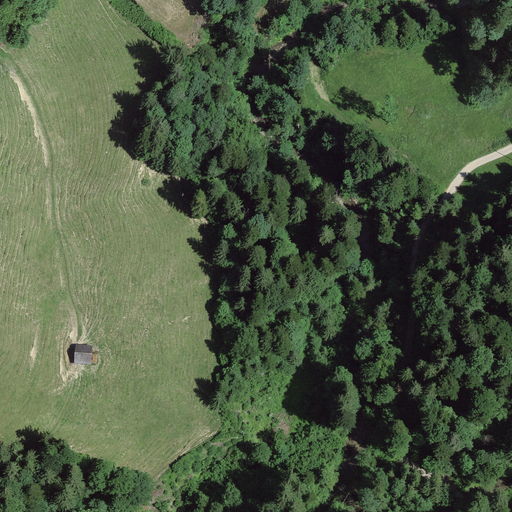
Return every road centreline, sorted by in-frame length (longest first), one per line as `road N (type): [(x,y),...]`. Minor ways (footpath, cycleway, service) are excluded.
road 1 (track): [(511,149),(466,171),(420,231),(395,422),(402,455),(472,511)]
road 2 (track): [(0,55),(47,151),(50,216),(74,317),(71,359)]
